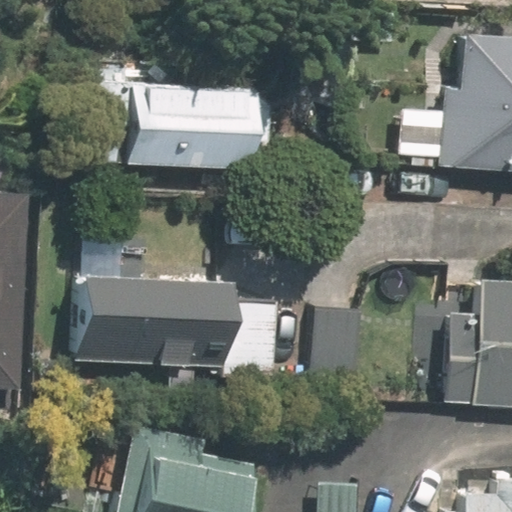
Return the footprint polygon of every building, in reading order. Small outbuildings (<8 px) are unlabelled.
[(386,0),(340,0),(337,37),(382,42),(386,0)] [(285,3),(281,87),(325,89),(329,5),(285,3)] [(511,26),(441,23),(439,80),(427,79),(423,155),(511,159),(511,26)] [(227,157),(246,147),(248,95),(231,80),(69,73),(66,150),(227,157)] [(255,371),(258,294),(208,291),(208,269),(60,262),(56,349),(204,356),(204,368),(255,371)] [(426,346),(423,393),(451,393),(451,395),(511,397),(511,268),(457,266),(455,311),(426,309),(426,346)] [(292,293),(290,370),(342,372),(346,295),(292,293)] [(125,419),(104,511),(230,511),(242,459),(193,449),(196,434),(125,419)] [(511,511),(511,467),(478,466),(477,480),(448,479),(446,511),(511,511)] [(337,511),(337,474),(297,475),(297,511),(337,511)]
